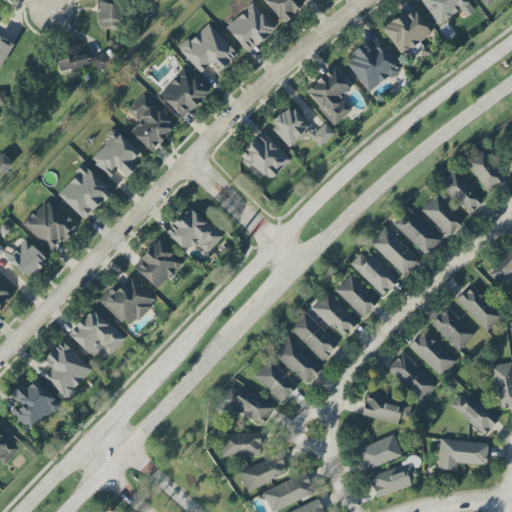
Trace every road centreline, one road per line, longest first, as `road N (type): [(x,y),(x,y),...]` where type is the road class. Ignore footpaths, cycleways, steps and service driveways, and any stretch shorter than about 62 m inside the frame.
road 1 (secondary): [(511,39),(346,173),(18,511)]
road 2 (secondary): [(68,511),(298,264),(511,81)]
road 3 (residential): [(365,0),(269,81),(0,356)]
road 4 (residential): [(511,221),(391,324),(340,387),(329,438),(353,511)]
road 5 (residential): [(194,511),(104,425)]
